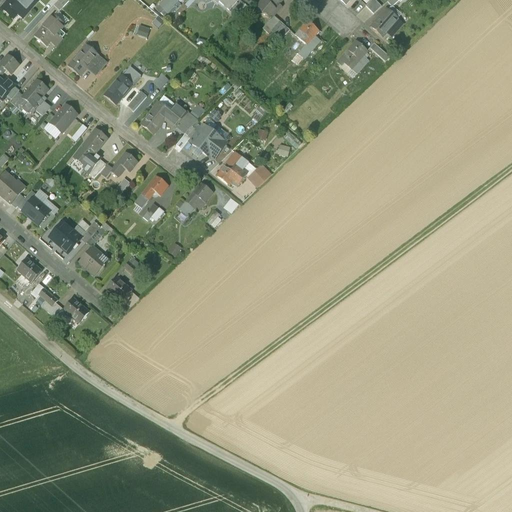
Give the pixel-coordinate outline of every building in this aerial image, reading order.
[(37,3),(34,0),(8,0),(0,10),(13,21),(18,16),(22,19),(37,3)] [(162,0),(159,5),(167,13),(178,1),(177,0),(162,0)] [(220,0),(219,3),(229,12),(239,0),(220,0)] [(281,0),(262,0),(256,7),(261,11),(264,10),(267,13),(266,16),(271,20),(273,18),(281,9),(278,6),(282,1),(281,0)] [(374,0),(373,0),(366,7),(373,15),(381,7),(374,0)] [(159,5),(156,8),(164,16),(167,13),(159,5)] [(386,10),(370,28),(382,38),(387,33),(392,37),(403,25),(386,10)] [(53,16),(35,39),(47,48),(52,43),(57,47),(65,36),(61,33),(66,27),(65,26),(63,28),(52,19),(54,17),(53,16)] [(289,31),(273,18),(271,20),(262,30),(268,35),(271,31),(280,40),(289,31)] [(318,33),(307,23),(294,36),(297,39),(302,43),(312,52),(320,42),(314,38),(318,33)] [(136,34),(147,38),(151,28),(140,24),(136,34)] [(297,39),(285,52),(290,57),(302,43),(297,39)] [(356,42),(337,64),(342,68),(344,65),(356,76),(369,62),(364,57),(368,53),(356,42)] [(390,58),(374,44),(369,49),(385,63),(390,58)] [(85,46),(68,67),(80,77),(88,68),(92,71),(101,60),(85,46)] [(0,78),(6,72),(11,76),(19,66),(7,56),(0,64),(0,78)] [(101,60),(92,71),(97,76),(107,64),(101,60)] [(120,76),(103,97),(116,107),(132,86),(120,76)] [(0,80),(0,99),(2,102),(7,97),(14,88),(15,87),(7,80),(4,84),(0,80)] [(23,97),(22,98),(27,103),(21,109),(28,115),(37,104),(40,106),(44,102),(41,100),(48,91),(36,81),(23,97)] [(7,97),(11,101),(18,93),(19,92),(14,88),(7,97)] [(140,92),(128,108),(134,113),(147,97),(140,92)] [(23,97),(18,93),(11,101),(9,102),(14,107),(22,98),(23,97)] [(163,97),(140,125),(153,136),(165,121),(172,113),(170,111),(174,105),(163,97)] [(22,98),(14,107),(20,111),(21,109),(27,103),(22,98)] [(188,114),(175,104),(174,105),(170,111),(172,113),(165,121),(175,130),(176,128),(185,135),(196,123),(186,115),(188,114)] [(197,117),(203,109),(198,104),(191,112),(197,117)] [(40,106),(36,112),(40,115),(45,110),(40,106)] [(64,106),(49,123),(56,129),(63,121),(69,126),(77,116),(64,106)] [(259,106),(255,112),(259,116),(264,110),(259,106)] [(87,130),(78,122),(71,130),(75,134),(75,135),(80,139),(87,130)] [(202,125),(189,143),(210,159),(211,158),(214,160),(226,144),(202,125)] [(257,137),(265,141),(268,133),(260,129),(257,137)] [(95,130),(73,158),(86,168),(87,166),(94,158),(108,139),(95,130)] [(34,143),(27,151),(35,158),(42,150),(34,143)] [(287,157),(290,148),(280,145),(277,154),(287,157)] [(113,171),(112,172),(112,173),(118,178),(125,169),(131,173),(138,164),(126,154),(113,171)] [(235,154),(225,168),(224,167),(217,177),(229,187),(233,182),(239,187),(246,177),(248,178),(257,170),(249,165),(235,154)] [(106,167),(94,158),(87,166),(92,169),(88,174),(94,179),(106,167)] [(108,166),(101,175),(107,179),(112,173),(112,172),(113,171),(108,166)] [(248,178),(248,179),(258,189),(271,177),(261,166),(257,170),(248,178)] [(16,185),(5,175),(0,180),(0,196),(11,206),(11,205),(19,196),(25,189),(18,183),(16,185)] [(156,178),(135,205),(141,209),(147,201),(148,202),(155,193),(160,197),(168,187),(156,178)] [(130,184),(125,180),(118,188),(123,192),(130,184)] [(212,194),(200,184),(193,194),(204,203),(205,204),(212,194)] [(193,194),(186,203),(187,203),(184,206),(182,204),(177,211),(181,214),(182,213),(184,215),(187,211),(188,212),(192,207),(194,209),(196,208),(199,210),(204,203),(193,194)] [(19,196),(11,205),(16,209),(24,200),(19,196)] [(230,198),(223,208),(231,214),(238,204),(230,198)] [(51,213),(34,199),(22,213),(39,227),(51,213)] [(153,205),(143,218),(147,222),(158,208),(153,205)] [(159,209),(152,218),(156,222),(164,213),(159,209)] [(215,212),(207,221),(212,225),(220,216),(215,212)] [(63,223),(50,237),(62,247),(61,248),(68,255),(78,243),(71,237),(74,233),(75,231),(70,227),(69,229),(63,223)] [(95,224),(81,239),(81,240),(86,244),(101,229),(95,224)] [(101,229),(86,244),(92,249),(93,248),(106,233),(101,229)] [(92,249),(79,264),(95,279),(109,262),(93,248),(92,249)] [(42,273),(26,260),(16,272),(31,285),(42,273)] [(130,262),(124,268),(131,275),(137,268),(130,262)] [(132,291),(117,278),(107,290),(122,303),(123,302),(131,293),(132,291)] [(44,290),(38,297),(45,303),(51,296),(44,290)] [(131,293),(123,302),(131,309),(140,300),(131,293)] [(51,296),(45,303),(52,309),(58,302),(51,296)] [(88,313),(73,300),(63,312),(78,325),(88,313)]
